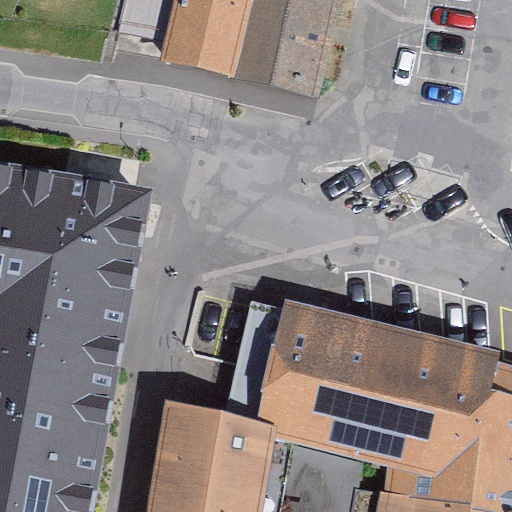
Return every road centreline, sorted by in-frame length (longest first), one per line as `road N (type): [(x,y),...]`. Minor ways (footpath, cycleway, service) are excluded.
road 1 (residential): [(117,511),(190,119)]
road 2 (residential): [(190,119),(511,232)]
road 3 (residential): [(0,90),(190,119)]
